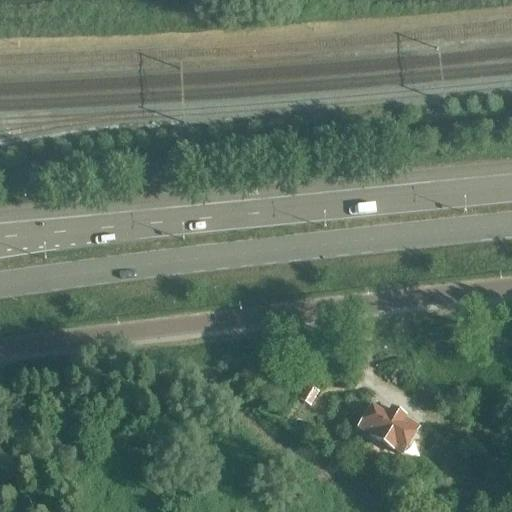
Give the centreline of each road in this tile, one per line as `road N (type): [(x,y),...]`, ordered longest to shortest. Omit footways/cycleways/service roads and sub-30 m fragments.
road 1 (unclassified): [(0,351),(511,287)]
road 2 (secondary): [(0,285),(511,224)]
road 3 (secondary): [(511,181),(0,236)]
